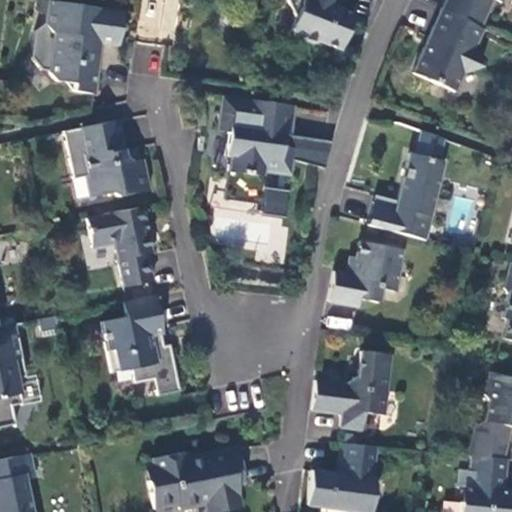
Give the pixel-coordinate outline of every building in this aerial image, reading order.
[(340,11),(343,0),(286,0),(294,18),(290,30),(292,37),(312,46),(318,43),(339,50),(354,16),(340,11)] [(446,0),(441,11),(477,28),(490,1),(495,2),(500,5),(502,0),(446,0)] [(122,11),(48,1),(45,23),(33,31),(30,58),(39,71),(48,72),(48,75),(53,81),(71,83),(70,91),(93,94),(97,67),(87,65),(91,42),(118,46),(122,11)] [(477,28),(483,31),(495,2),(490,1),(477,28)] [(477,28),(441,11),(422,54),(419,60),(412,75),(455,93),(463,77),(481,68),(475,49),(471,41),(477,28)] [(475,49),(483,31),(477,28),(471,41),(475,49)] [(242,99),(221,96),(218,111),(239,115),(242,99)] [(289,177),(290,167),(292,150),(280,148),(282,137),(289,137),(293,107),(242,99),(239,115),(218,111),(215,132),(227,135),(223,158),(227,158),(226,172),(239,175),(239,176),(247,178),(248,176),(261,178),(261,173),(289,177)] [(122,151),(116,121),(61,132),(71,180),(83,177),(88,198),(109,193),(115,198),(147,191),(140,160),(134,161),(130,162),(122,158),(121,151),(122,151)] [(439,162),(446,140),(420,131),(414,156),(426,159),(439,162)] [(130,162),(134,161),(132,150),(122,151),(121,151),(122,158),(130,162)] [(367,227),(426,242),(433,218),(425,215),(431,195),(436,196),(443,170),(430,166),(426,159),(414,156),(411,155),(397,202),(392,201),(390,206),(373,202),(367,227)] [(430,166),(443,170),(444,164),(439,162),(426,159),(430,166)] [(375,197),(373,202),(390,206),(392,201),(375,197)] [(140,207),(83,218),(89,248),(111,244),(121,286),(149,281),(144,253),(149,253),(145,230),(142,231),(140,223),(144,222),(140,207)] [(332,272),(326,301),(356,308),(358,301),(376,304),(380,290),(394,293),(401,251),(359,243),(355,259),(349,258),(346,275),(332,272)] [(511,264),(510,264),(504,289),(508,296),(501,320),(507,322),(502,340),(511,342),(511,264)] [(279,286),(281,269),(243,266),(241,283),(279,286)] [(154,296),(121,302),(124,318),(100,323),(109,374),(128,371),(131,385),(152,381),(155,396),(177,393),(168,345),(155,348),(154,337),(161,334),(154,296)] [(0,326),(0,426),(12,424),(12,428),(14,427),(9,406),(19,403),(19,406),(21,406),(15,377),(22,375),(23,377),(24,378),(17,338),(15,338),(12,324),(0,326)] [(344,385),(314,381),(310,411),(341,416),(339,428),(360,431),(362,414),(383,417),(390,357),(361,352),(356,379),(353,378),(344,385)] [(466,457),(468,457),(502,460),(511,428),(511,378),(489,374),(483,395),(487,403),(483,421),(473,427),(466,457)] [(374,464),(376,448),(340,444),(336,475),(311,471),(306,506),(347,511),(370,511),(374,480),(377,480),(379,465),(374,464)] [(156,481),(148,482),(154,510),(178,505),(179,511),(204,506),(205,511),(224,511),(241,509),(237,486),(244,485),(237,448),(209,454),(208,454),(203,461),(190,464),(187,452),(152,460),(153,465),(156,481)] [(29,454),(0,460),(0,511),(31,511),(25,481),(24,475),(33,473),(29,454)] [(511,511),(511,490),(504,490),(506,461),(502,460),(468,457),(466,473),(457,472),(455,489),(468,489),(467,505),(459,504),(458,511),(511,511)] [(145,466),(148,482),(156,481),(153,465),(145,466)]
